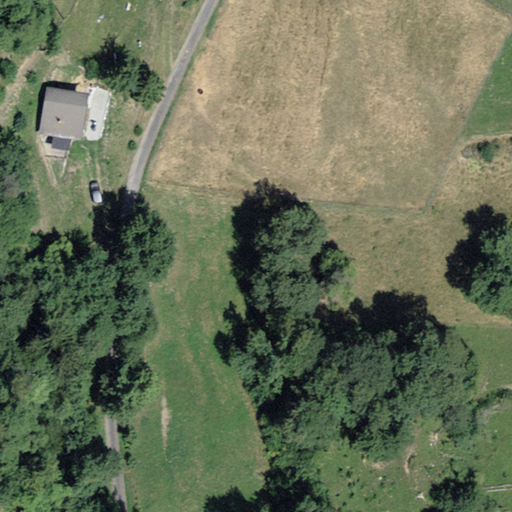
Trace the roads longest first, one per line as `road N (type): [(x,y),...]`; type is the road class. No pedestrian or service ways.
road 1 (track): [(117,511),(110,308),(128,202),(208,0)]
road 2 (track): [(89,153),(106,284),(114,283)]
